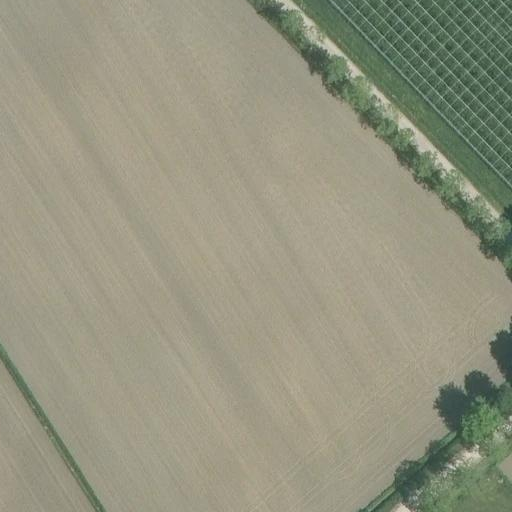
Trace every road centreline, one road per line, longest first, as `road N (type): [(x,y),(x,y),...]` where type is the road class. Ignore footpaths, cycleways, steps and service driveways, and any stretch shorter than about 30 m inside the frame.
road 1 (track): [(511,242),(277,0)]
road 2 (track): [(511,418),(405,511)]
